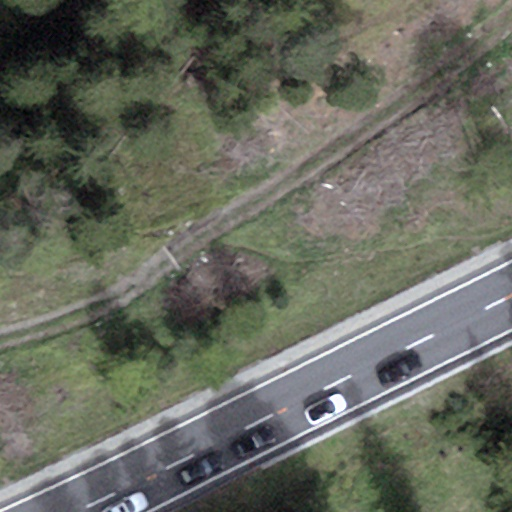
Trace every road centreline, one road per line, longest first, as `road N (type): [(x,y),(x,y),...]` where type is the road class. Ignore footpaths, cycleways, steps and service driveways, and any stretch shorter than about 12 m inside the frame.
road 1 (track): [(0,337),(94,307),(128,286),(451,65),(511,14)]
road 2 (primary): [(75,511),(511,296)]
